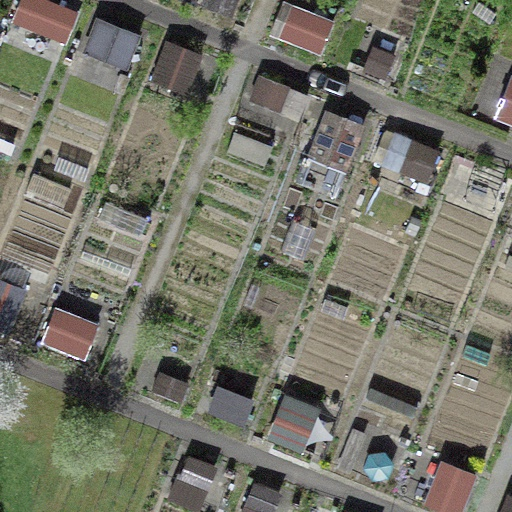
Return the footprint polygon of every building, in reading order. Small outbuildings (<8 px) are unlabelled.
[(51,0),(24,0),(15,23),(64,43),(77,10),(51,0)] [(197,0),(197,1),(232,13),(237,0),(197,0)] [(292,8),(278,43),(319,59),(333,24),(292,8)] [(96,16),(83,49),(127,66),(140,33),(96,16)] [(164,39),(151,79),(189,92),(202,52),(164,39)] [(372,52),(361,78),(383,87),(394,61),(372,52)] [(260,73),(250,97),(296,115),(306,91),(260,73)] [(511,83),(494,127),(511,133),(511,83)] [(366,126),(325,110),(307,157),(347,173),(366,126)] [(396,128),(382,162),(426,179),(439,146),(396,128)] [(265,168),(273,147),(233,132),(225,152),(265,168)] [(0,152),(12,157),(16,145),(0,138),(0,152)] [(0,277),(0,328),(9,332),(25,287),(0,277)] [(59,295),(42,340),(85,355),(101,311),(59,295)] [(159,368),(153,388),(182,398),(188,377),(159,368)] [(242,429),(254,401),(217,386),(206,414),(242,429)] [(367,401),(413,418),(417,407),(371,389),(367,401)] [(285,391),(269,435),(303,447),(319,403),(285,391)] [(336,469),(351,475),(367,435),(352,429),(336,469)] [(184,451),(166,496),(198,509),(216,464),(184,451)] [(441,456),(425,500),(456,511),(463,511),(479,470),(441,456)] [(255,478),(241,511),(272,511),(282,489),(255,478)] [(511,511),(511,478),(511,479),(498,511),(511,511)]
